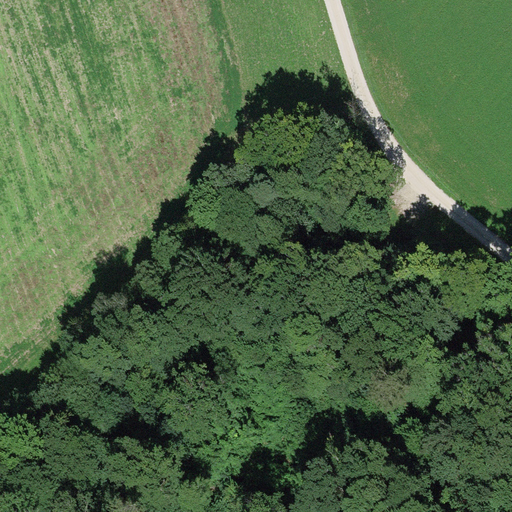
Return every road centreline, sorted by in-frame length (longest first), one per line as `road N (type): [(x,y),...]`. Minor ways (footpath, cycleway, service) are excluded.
road 1 (track): [(402,168),(384,287),(392,356),(444,472),(478,511)]
road 2 (track): [(328,0),(388,155),(511,261)]
